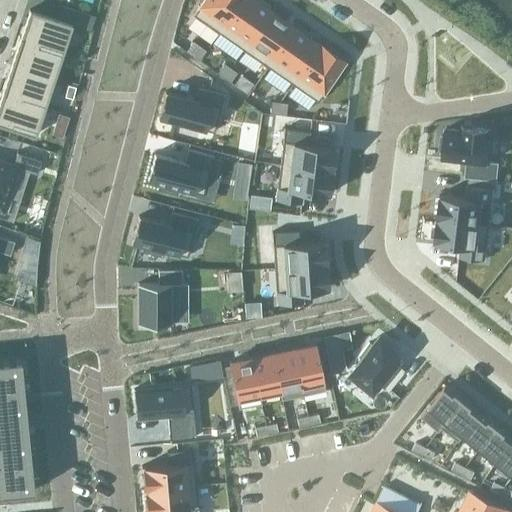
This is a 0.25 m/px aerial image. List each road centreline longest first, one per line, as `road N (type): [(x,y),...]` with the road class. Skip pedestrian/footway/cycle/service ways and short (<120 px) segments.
road 1 (residential): [(174,0),(103,254),(108,331)]
road 2 (residential): [(391,119),(372,245),(379,272),(511,377)]
road 3 (residential): [(108,331),(49,335),(65,511)]
road 4 (residential): [(108,331),(125,511)]
road 5 (residential): [(345,0),(390,31),(391,119)]
road 6 (residential): [(391,119),(511,97)]
